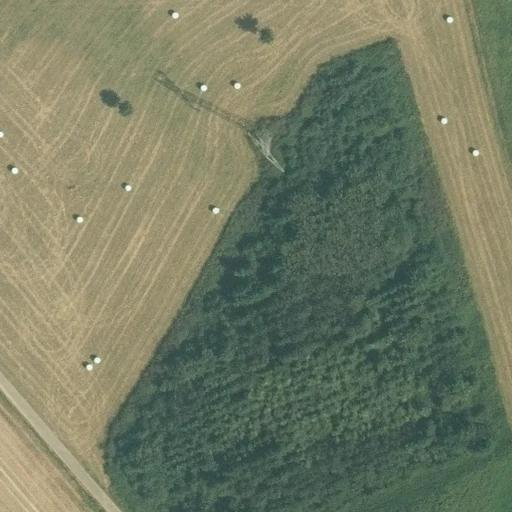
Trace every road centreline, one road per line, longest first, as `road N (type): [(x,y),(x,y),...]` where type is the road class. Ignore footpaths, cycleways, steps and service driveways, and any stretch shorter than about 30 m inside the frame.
road 1 (track): [(0,374),(117,511)]
road 2 (track): [(472,0),(511,153)]
